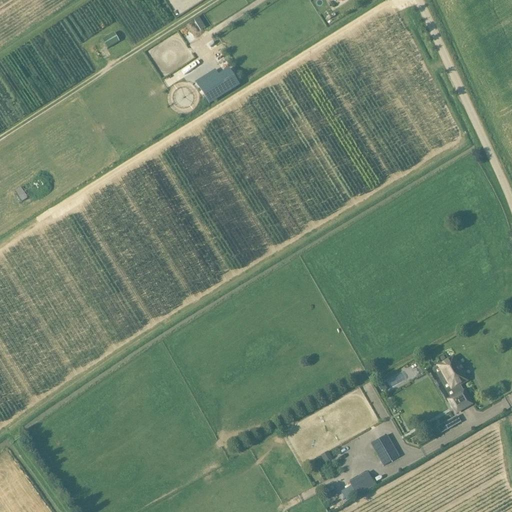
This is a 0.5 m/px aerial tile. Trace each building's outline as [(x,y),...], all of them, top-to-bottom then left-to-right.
[(107,49),(120,42),(114,32),(102,39),(107,49)] [(240,52),(247,66),(262,60),(256,45),(240,52)] [(228,91),(219,77),(200,89),(209,103),(228,91)] [(39,178),(15,190),(20,200),(44,188),(39,178)] [(452,359),(438,367),(442,374),(441,375),(445,384),(447,383),(451,390),(453,389),(457,396),(448,401),(456,414),(472,405),(464,392),(463,392),(459,385),(465,382),(466,380),(462,374),(464,373),(459,365),(457,366),(454,360),(452,359)] [(383,383),(378,387),(382,393),(387,390),(383,383)] [(457,417),(445,424),(448,429),(460,423),(457,417)] [(386,436),(372,445),(383,466),(398,457),(386,436)] [(327,453),(322,456),(325,462),(331,459),(327,453)] [(369,472),(349,481),(351,486),(341,491),(346,501),(376,487),(369,472)]
